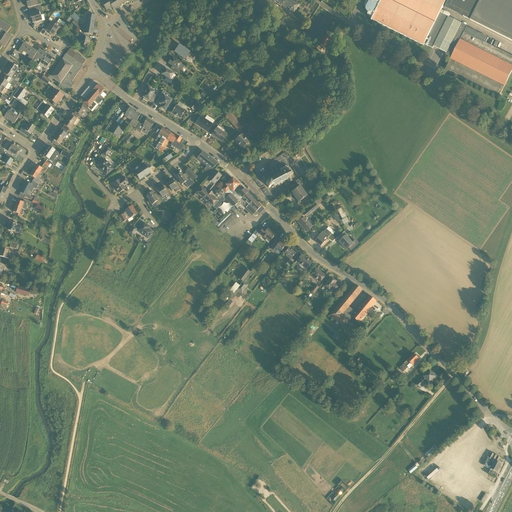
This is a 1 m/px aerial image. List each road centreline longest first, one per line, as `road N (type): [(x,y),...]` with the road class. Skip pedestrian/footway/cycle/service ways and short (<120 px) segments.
road 1 (tertiary): [(501,426),(381,293),(305,243),(204,145)]
road 2 (track): [(227,162),(274,129),(296,126),(345,67),(341,45),(349,27)]
road 3 (unclassified): [(511,137),(350,25)]
road 4 (track): [(454,374),(333,511)]
